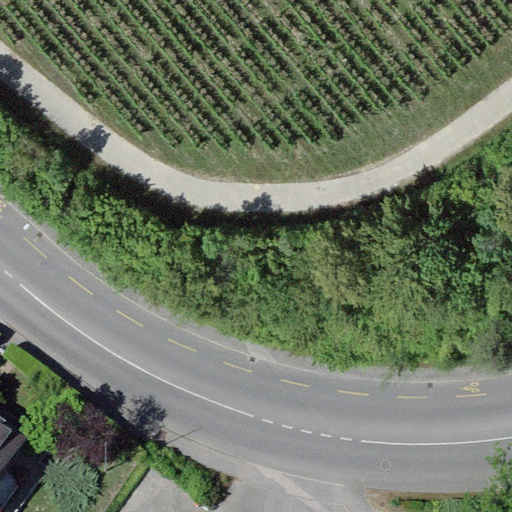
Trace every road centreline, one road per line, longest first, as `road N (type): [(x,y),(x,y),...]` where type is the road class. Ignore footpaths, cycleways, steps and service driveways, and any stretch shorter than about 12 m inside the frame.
road 1 (track): [(511,94),(433,151),(360,188),(233,197),(168,180),(114,149),(0,56)]
road 2 (tertiary): [(511,430),(395,436),(245,405),(149,366),(0,255)]
